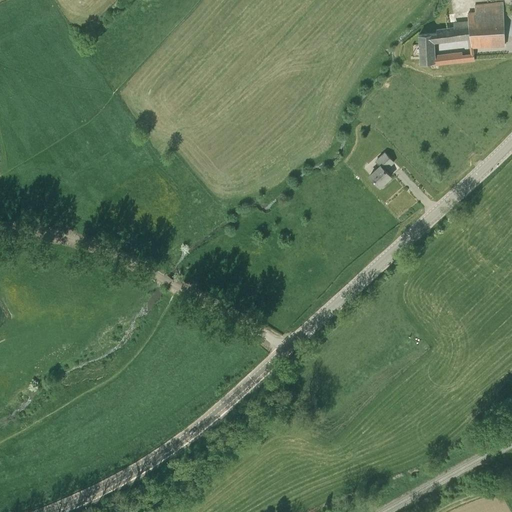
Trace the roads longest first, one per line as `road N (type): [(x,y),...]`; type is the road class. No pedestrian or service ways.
road 1 (tertiary): [(284,351),(511,141)]
road 2 (tertiary): [(51,511),(156,458),(284,351)]
